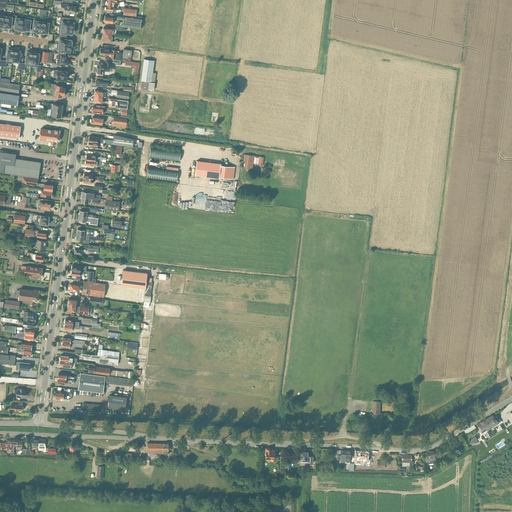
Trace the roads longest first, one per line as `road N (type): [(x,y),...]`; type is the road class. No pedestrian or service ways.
road 1 (tertiary): [(39,425),(94,0)]
road 2 (tertiary): [(156,439),(425,449),(511,398)]
road 3 (track): [(347,400),(372,226)]
road 4 (unclassified): [(0,433),(156,439)]
